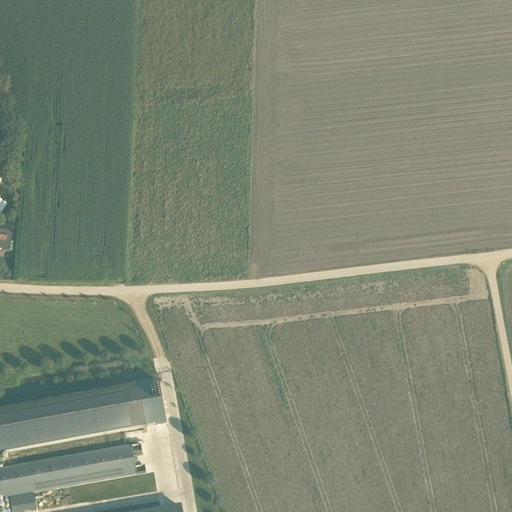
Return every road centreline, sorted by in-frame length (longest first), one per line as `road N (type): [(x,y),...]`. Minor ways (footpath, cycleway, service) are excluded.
road 1 (track): [(485,259),(238,286),(7,286)]
road 2 (track): [(485,259),(511,394)]
